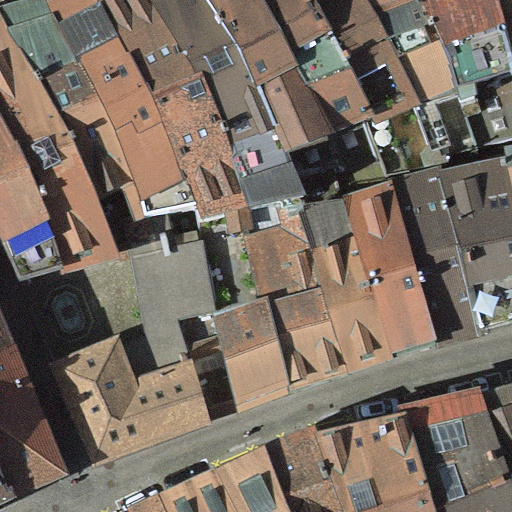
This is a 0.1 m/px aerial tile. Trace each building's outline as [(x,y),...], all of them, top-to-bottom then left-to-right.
[(511,316),(511,0),(37,0),(0,14),(0,221),(29,288),(135,263),(147,337),(68,371),(101,442),(339,357),(494,320),(511,316)] [(0,349),(13,344),(0,317),(0,349)] [(0,470),(12,497),(70,471),(13,344),(0,349),(0,470)] [(511,511),(511,389),(358,439),(386,511),(511,511)] [(347,511),(318,446),(283,460),(272,465),(234,481),(224,485),(181,505),(167,511),(164,511),(347,511)] [(0,502),(12,497),(0,470),(0,502)]
